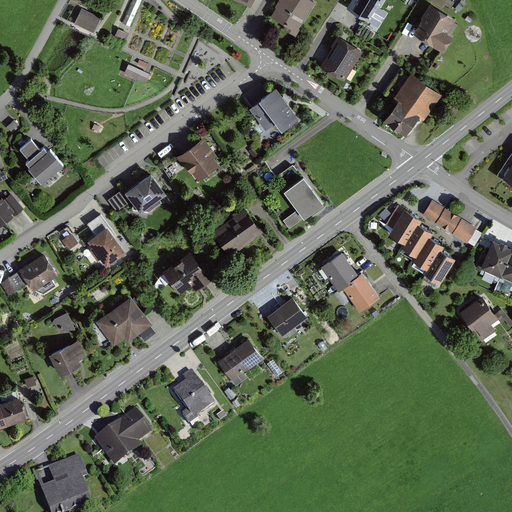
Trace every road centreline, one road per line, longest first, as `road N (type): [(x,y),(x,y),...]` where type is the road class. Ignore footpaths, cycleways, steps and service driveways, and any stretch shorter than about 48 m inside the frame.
road 1 (secondary): [(0,471),(346,217)]
road 2 (residential): [(269,59),(0,254)]
road 3 (residential): [(511,428),(346,217)]
road 4 (tertiary): [(420,162),(269,59)]
road 5 (residential): [(0,102),(64,0)]
